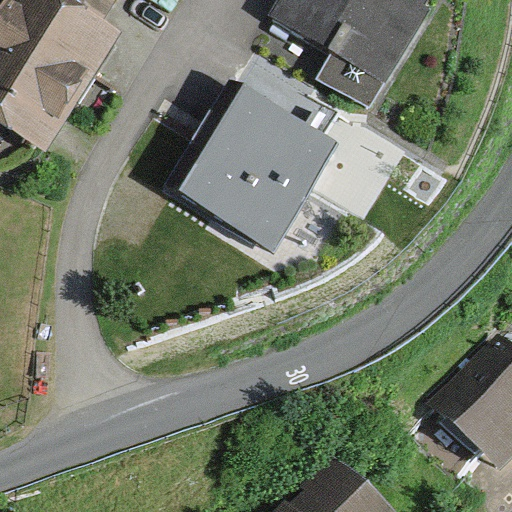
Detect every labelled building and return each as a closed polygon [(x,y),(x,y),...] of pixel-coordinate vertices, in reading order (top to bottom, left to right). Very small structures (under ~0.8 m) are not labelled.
[(9,0),(0,15),(0,121),(45,150),(113,40),(94,29),(112,0),(111,0),(9,0)] [(433,0),(288,0),(276,20),(338,57),(323,82),(367,109),(433,0)] [(332,152),(245,100),(185,198),(272,251),(332,152)] [(431,181),(392,159),(363,210),(402,232),(431,181)] [(511,363),(500,351),(439,409),(496,469),(511,454),(511,363)] [(369,511),(336,477),(299,511),(369,511)]
